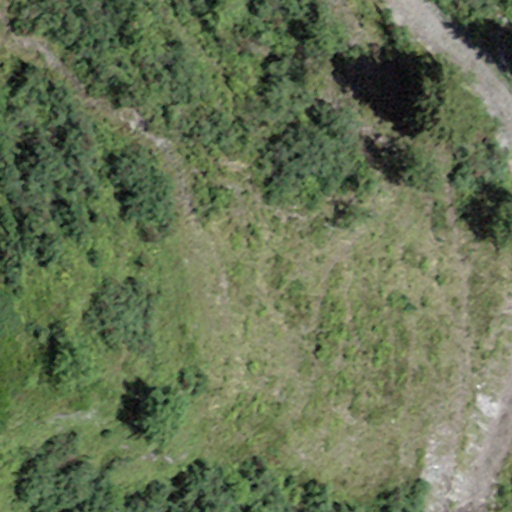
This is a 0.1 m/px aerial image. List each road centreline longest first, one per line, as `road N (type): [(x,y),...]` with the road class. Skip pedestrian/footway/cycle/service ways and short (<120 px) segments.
road 1 (track): [(511,330),(469,446),(463,511)]
road 2 (track): [(403,0),(505,111),(511,135)]
